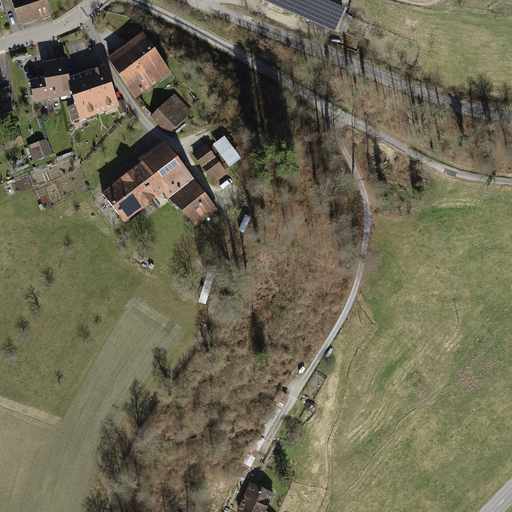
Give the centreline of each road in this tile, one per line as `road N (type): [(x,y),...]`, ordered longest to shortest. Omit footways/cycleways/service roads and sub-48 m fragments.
road 1 (track): [(80,15),(134,109),(176,146),(233,227),(217,307),(135,432)]
road 2 (track): [(236,507),(352,304),(363,192),(315,99)]
road 3 (unclassified): [(131,0),(448,168),(511,181)]
road 4 (tertiary): [(190,0),(453,106),(511,116)]
